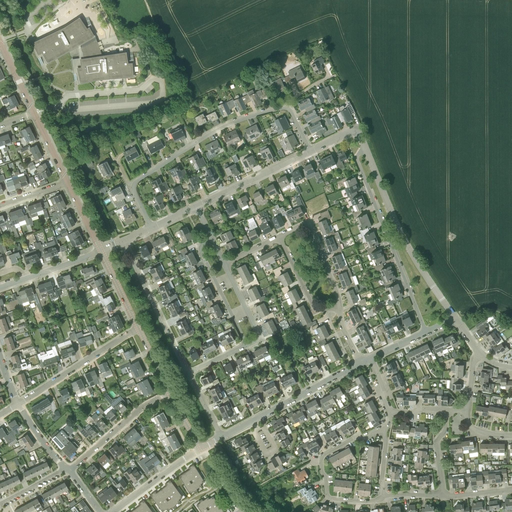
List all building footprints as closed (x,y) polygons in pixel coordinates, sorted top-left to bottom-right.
[(87,30),(79,17),(64,27),(63,28),(39,40),(34,42),(32,43),(38,54),(39,54),(41,52),(48,63),(55,58),(77,45),(79,58),(72,60),(74,69),(76,69),(80,83),(97,79),(133,75),(132,64),(127,64),(126,52),(101,56),(91,27),(87,30)] [(315,73),(323,70),(321,64),(325,63),(322,57),(314,61),(315,64),(311,65),(315,73)] [(306,78),(300,66),(288,72),(291,78),(295,76),(298,82),(306,78)] [(286,90),(281,78),(269,84),(272,90),(276,88),(279,94),(286,90)] [(326,92),(324,88),(317,92),(322,102),(326,100),(327,100),(329,99),(330,100),(334,98),(330,90),(326,92)] [(250,99),(251,101),(254,107),(262,103),(260,98),(267,95),(264,89),(261,91),(261,90),(256,92),(256,93),(255,94),(253,90),(247,92),(248,94),(249,96),(250,99)] [(251,101),(250,99),(249,96),(248,94),(239,99),(238,99),(234,101),(236,106),(239,112),(246,108),(244,104),(251,101)] [(8,110),(18,105),(14,95),(7,98),(10,105),(6,106),(8,110)] [(305,109),(307,113),(314,109),(314,110),(316,109),(314,104),(312,105),(311,103),(311,102),(310,102),(308,98),(298,103),(302,110),(305,109)] [(234,101),(233,99),(224,104),(223,104),(222,104),(223,105),(218,107),(223,117),(231,113),(229,109),(236,106),(234,101)] [(345,120),(344,120),(345,122),(353,119),(351,115),(355,113),(351,105),(349,100),(345,107),(343,106),(340,107),(340,108),(339,108),(338,106),(338,107),(341,112),(345,120)] [(319,121),(320,121),(321,120),(321,119),(319,116),(317,117),(316,114),(317,114),(316,113),(314,110),(314,109),(307,113),(304,114),(307,122),(311,120),(313,124),(319,121)] [(218,118),(215,111),(208,114),(209,115),(204,117),(203,113),(195,117),(198,123),(202,121),(203,123),(212,120),(212,121),(218,118)] [(341,122),(344,120),(345,120),(341,112),(336,114),(337,116),(335,117),(335,116),(334,117),(330,119),(335,130),(343,126),(341,122)] [(287,123),(284,117),(275,121),(280,131),(289,127),(287,122),(287,123)] [(322,125),(320,121),(319,121),(313,124),(309,126),(313,133),(317,131),(319,135),(327,131),(325,127),(323,128),(322,126),(322,125),(322,124),(322,125)] [(252,128),(246,131),(247,133),(244,135),(246,139),(249,137),(250,139),(260,134),(256,125),(252,127),(252,128)] [(19,132),(22,138),(24,137),(24,136),(32,133),(29,127),(19,132)] [(182,140),(186,138),(180,127),(169,132),(174,142),(181,139),(182,140)] [(287,133),(289,137),(284,139),(289,150),(298,146),(295,139),(296,139),(291,130),(287,133)] [(240,141),(236,131),(231,134),(230,133),(224,136),(229,146),(237,143),(240,141)] [(24,137),(22,138),(20,139),(22,142),(21,143),(25,146),(27,143),(35,139),(32,133),(24,136),(24,137)] [(1,136),(4,144),(10,142),(8,134),(1,136)] [(159,139),(157,135),(147,141),(148,144),(147,145),(151,153),(163,147),(159,139)] [(209,159),(217,155),(215,152),(221,149),(217,140),(212,143),(213,143),(207,146),(209,151),(205,153),(209,159)] [(29,149),(32,155),(39,151),(36,145),(29,149)] [(275,156),(270,146),(260,151),(264,158),(268,156),(269,159),(275,156)] [(131,160),(139,156),(134,147),(123,153),(127,160),(130,158),(131,160)] [(339,157),(337,158),(342,169),(345,167),(342,161),(347,158),(348,159),(350,158),(348,154),(346,155),(343,149),(337,152),(339,157)] [(39,151),(32,155),(35,161),(42,157),(39,151)] [(199,159),(197,154),(189,158),(192,165),(196,163),(199,168),(206,164),(202,157),(199,159)] [(258,165),(253,155),(242,160),(246,167),(249,165),(250,169),(258,165)] [(332,155),(326,158),(330,167),(336,164),(337,166),(340,169),(342,169),(337,158),(334,160),(332,155)] [(330,167),(326,158),(320,161),(322,165),(319,167),(323,173),(326,172),(324,169),(330,167)] [(107,175),(109,174),(112,172),(107,161),(98,166),(103,176),(107,174),(107,175)] [(38,174),(48,169),(45,163),(38,166),(38,167),(36,169),(38,174)] [(240,174),(235,164),(225,169),(229,176),(233,174),(234,177),(240,174)] [(310,176),(314,174),(313,172),(315,171),(311,164),(304,167),(308,175),(309,174),(310,176)] [(181,171),(178,166),(171,170),(174,177),(177,175),(180,180),(187,176),(184,169),(181,171)] [(209,184),(217,180),(215,175),(218,173),(214,166),(207,170),(210,175),(206,177),(209,184)] [(38,174),(36,175),(36,176),(39,181),(51,175),(48,169),(38,174)] [(296,182),(303,178),(299,170),(292,173),(296,182)] [(19,175),(18,171),(16,172),(17,176),(18,178),(21,187),(28,184),(27,183),(31,182),(29,179),(26,171),(23,172),(23,173),(19,175)] [(191,192),(199,188),(197,183),(200,182),(197,175),(190,178),(192,183),(188,185),(191,192)] [(289,181),(286,176),(278,180),(283,189),(286,187),(287,189),(290,187),(292,190),(295,188),(295,187),(291,180),(289,181)] [(346,181),(348,187),(357,183),(355,177),(350,179),(349,176),(342,179),(343,182),(346,181)] [(12,181),(15,189),(21,187),(18,178),(12,181)] [(162,183),(160,178),(152,182),(155,189),(159,187),(162,192),(169,189),(165,181),(162,183)] [(15,189),(12,181),(6,183),(9,191),(15,189)] [(360,189),(357,183),(348,187),(350,193),(348,194),(349,197),(356,194),(355,191),(360,189)] [(274,195),(278,193),(273,184),(266,188),(269,196),(273,194),(274,195)] [(175,203),(183,199),(180,194),(183,192),(180,185),(173,189),(175,194),(171,196),(175,203)] [(125,198),(119,186),(110,191),(112,196),(114,195),(117,200),(114,202),(117,208),(125,204),(122,199),(125,198)] [(261,194),(259,191),(253,194),(255,198),(254,198),(256,202),(260,200),(262,204),(268,201),(265,195),(262,196),(261,194)] [(53,205),(63,200),(60,194),(50,199),(53,205)] [(157,211),(165,207),(163,203),(166,201),(162,194),(155,197),(158,203),(154,205),(157,211)] [(351,200),(353,205),(355,205),(364,201),(362,195),(357,197),(356,194),(349,197),(350,200),(351,200)] [(241,207),(247,204),(246,201),(248,199),(246,195),(237,199),(241,207)] [(58,214),(62,212),(61,209),(66,206),(63,200),(53,205),(56,211),(55,211),(51,214),(52,217),(58,214)] [(299,208),(297,208),(293,210),(297,218),(304,215),(301,210),(304,208),(301,201),(297,203),(299,208)] [(354,216),(360,213),(359,210),(367,207),(364,201),(355,205),(357,211),(352,213),(354,216)] [(34,204),(36,211),(42,209),(40,202),(34,204)] [(235,208),(232,202),(225,206),(227,209),(226,210),(229,217),(237,213),(238,215),(241,213),(238,206),(235,208)] [(30,214),(36,211),(34,204),(27,207),(30,214)] [(284,225),(281,217),(280,215),(282,214),(280,210),(280,208),(278,205),(278,204),(274,206),(277,213),(278,215),(276,217),(273,218),(273,219),(277,228),(284,225)] [(297,218),(293,210),(290,212),(288,210),(285,211),(284,208),(280,210),(282,214),(283,216),(287,214),(290,222),(297,218)] [(28,219),(27,215),(23,216),(21,209),(15,211),(17,218),(19,222),(25,220),(28,219)] [(132,214),(130,209),(122,213),(125,219),(124,220),(126,225),(136,219),(133,213),(132,214)] [(215,224),(219,222),(217,219),(222,216),(219,209),(213,211),(214,213),(211,215),(215,224)] [(319,222),(318,222),(321,229),(328,226),(326,220),(331,218),(328,210),(320,213),(321,217),(318,218),(319,222)] [(12,225),(19,223),(19,222),(17,218),(15,211),(8,213),(12,225)] [(65,222),(72,218),(69,212),(62,216),(59,217),(58,214),(52,217),(54,219),(58,217),(61,223),(65,221),(65,222)] [(362,216),(360,213),(354,216),(355,219),(357,218),(360,224),(369,220),(367,214),(362,216)] [(265,234),(272,231),(268,224),(271,223),(268,216),(262,219),(264,223),(260,225),(265,234)] [(75,224),(72,218),(65,222),(66,224),(63,226),(65,229),(75,224)] [(252,240),(259,237),(255,228),(258,227),(254,219),(251,220),(252,222),(248,224),(251,232),(248,233),(252,240)] [(361,233),(367,231),(366,228),(372,226),(369,220),(360,224),(362,230),(360,231),(361,233)] [(331,224),(328,226),(321,229),(323,235),(328,233),(329,235),(335,233),(334,230),(331,224)] [(178,231),(181,237),(190,232),(187,227),(178,231)] [(78,230),(68,235),(67,235),(70,241),(81,236),(78,230)] [(228,241),(233,238),(230,231),(221,236),(223,241),(227,240),(228,241)] [(369,234),(367,231),(361,233),(361,234),(358,235),(359,237),(363,238),(362,243),(367,242),(367,241),(376,238),(374,232),(369,234)] [(190,232),(181,237),(184,243),(193,238),(190,232)] [(325,240),(327,246),(335,243),(339,242),(341,241),(338,232),(335,233),(329,235),(330,238),(325,240)] [(83,242),(81,236),(70,241),(72,245),(75,243),(77,246),(83,242)] [(162,248),(168,245),(169,248),(170,247),(172,246),(170,240),(166,242),(164,237),(158,239),(162,248)] [(235,237),(233,238),(228,241),(229,244),(225,246),(228,252),(238,247),(235,240),(236,240),(235,237)] [(379,244),(376,238),(367,241),(367,242),(369,247),(367,248),(368,251),(375,248),(374,246),(379,244)] [(157,251),(162,248),(158,239),(152,242),(155,247),(152,249),(155,255),(158,253),(157,251)] [(339,242),(335,243),(327,246),(330,252),(334,250),(335,253),(342,251),(341,248),(339,242)] [(55,244),(54,243),(48,246),(52,256),(58,253),(55,246),(55,244)] [(142,251),(141,252),(142,252),(143,254),(141,254),(142,259),(147,256),(149,260),(152,258),(153,260),(156,258),(155,255),(152,249),(149,250),(146,245),(140,248),(142,251)] [(48,246),(42,248),(45,258),(52,256),(48,246)] [(376,251),(375,248),(368,251),(369,254),(371,253),(374,259),(383,255),(381,249),(376,251)] [(30,255),(33,262),(39,260),(35,250),(35,249),(29,251),(30,255)] [(276,249),(271,252),(275,260),(280,257),(276,249)] [(7,252),(7,253),(8,256),(9,259),(10,259),(11,264),(17,261),(16,258),(20,257),(18,252),(12,254),(11,251),(10,251),(7,252)] [(23,253),(22,254),(23,254),(26,264),(30,263),(33,262),(30,255),(29,251),(23,253)] [(187,261),(195,257),(193,252),(189,254),(187,251),(181,254),(178,255),(181,260),(185,258),(187,261)] [(345,259),(342,251),(335,253),(337,256),(332,257),(334,264),(342,261),(342,260),(345,259)] [(265,254),(269,262),(270,262),(271,264),(275,262),(274,260),(275,260),(271,252),(265,254)] [(261,260),(259,262),(260,264),(261,268),(264,266),(264,265),(269,262),(265,254),(260,257),(261,260)] [(385,261),(383,255),(374,259),(376,265),(374,266),(375,269),(382,266),(380,263),(385,261)] [(195,257),(187,261),(188,265),(184,267),(186,271),(189,269),(190,271),(196,268),(194,265),(198,263),(195,257)] [(153,276),(162,272),(164,270),(162,265),(160,261),(154,264),(156,267),(150,270),(153,276)] [(342,270),(348,268),(347,265),(344,267),(342,261),(334,264),(336,270),(341,268),(342,270)] [(98,273),(94,264),(82,269),(85,276),(94,273),(94,274),(98,273)] [(237,268),(240,274),(248,270),(245,264),(237,268)] [(279,276),(282,274),(280,270),(282,269),(281,266),(273,270),(277,277),(279,276)] [(383,269),(382,266),(375,269),(376,272),(378,271),(381,277),(393,272),(391,266),(383,269)] [(195,279),(204,275),(201,269),(197,271),(196,268),(190,271),(191,273),(189,274),(192,280),(195,279)] [(348,268),(342,270),(343,273),(339,275),(341,281),(352,276),(354,275),(352,269),(350,270),(349,268),(348,268)] [(251,275),(248,270),(240,274),(243,279),(251,275)] [(161,279),(163,282),(169,279),(170,279),(169,277),(168,277),(167,276),(164,277),(162,272),(153,276),(156,282),(161,279)] [(282,274),(279,276),(282,281),(290,277),(287,272),(282,274)] [(385,286),(392,283),(391,280),(396,278),(393,272),(381,277),(381,278),(381,279),(381,280),(383,281),(384,282),(385,286)] [(69,274),(63,277),(67,289),(73,287),(74,290),(77,289),(76,286),(75,283),(74,280),(71,282),(69,274)] [(206,280),(204,275),(195,279),(198,284),(193,287),(195,290),(198,288),(204,285),(203,282),(206,280)] [(252,285),(258,282),(257,279),(253,281),(251,275),(243,279),(245,285),(251,282),(252,285)] [(349,288),(356,285),(358,284),(356,276),(352,277),(352,276),(341,281),(343,287),(348,285),(349,288)] [(67,289),(63,277),(56,279),(60,290),(66,287),(67,289)] [(173,277),(170,279),(163,282),(164,285),(159,288),(162,294),(170,289),(173,288),(170,282),(172,282),(171,280),(174,279),(173,277)] [(293,283),(290,277),(282,281),(285,287),(281,288),(283,291),(289,288),(287,286),(293,283)] [(93,289),(104,284),(101,278),(95,281),(93,278),(84,282),(86,286),(90,284),(93,289)] [(50,281),(44,283),(48,295),(53,293),(52,290),(53,290),(50,281)] [(259,284),(258,282),(252,285),(253,287),(248,290),(251,296),(259,292),(256,286),(259,284)] [(45,304),(42,297),(48,295),(44,283),(37,286),(38,288),(35,289),(37,296),(40,304),(41,307),(44,306),(45,304)] [(393,286),(392,283),(385,286),(386,289),(389,288),(391,294),(400,290),(398,284),(393,286)] [(93,300),(102,296),(100,293),(107,290),(104,284),(93,289),(96,295),(92,297),(93,300)] [(201,291),(204,296),(212,292),(209,287),(206,288),(204,285),(198,288),(200,291),(201,291)] [(356,285),(349,288),(350,290),(345,292),(348,298),(355,295),(355,293),(357,292),(358,292),(358,291),(358,290),(357,285),(356,285)] [(31,287),(25,290),(28,300),(33,298),(32,295),(33,295),(31,287)] [(290,291),(289,288),(283,291),(284,294),(287,292),(290,298),(298,294),(295,288),(290,291)] [(172,300),(177,297),(176,294),(173,295),(170,289),(162,294),(164,299),(170,297),(172,300)] [(28,300),(25,290),(18,292),(20,297),(17,298),(17,300),(22,312),(25,311),(22,304),(28,302),(28,300)] [(391,294),(393,299),(387,302),(389,305),(392,304),(399,301),(398,298),(403,296),(400,290),(391,294)] [(211,300),(215,298),(212,292),(204,296),(207,302),(205,302),(207,305),(213,303),(211,300)] [(261,297),(259,292),(251,296),(253,301),(259,299),(260,301),(266,298),(265,296),(261,297)] [(9,303),(17,300),(17,298),(15,293),(12,295),(13,298),(8,300),(9,303)] [(301,299),(298,294),(290,298),(291,300),(290,301),(291,304),(289,305),(291,308),(297,305),(295,302),(301,299)] [(359,294),(355,295),(348,298),(350,304),(358,301),(361,300),(359,294)] [(103,299),(102,296),(93,300),(94,303),(98,302),(98,303),(101,302),(103,307),(113,302),(110,296),(103,299)] [(179,300),(177,297),(172,300),(173,302),(167,305),(170,311),(179,307),(176,301),(179,300)] [(266,299),(266,298),(260,301),(261,303),(256,306),(258,312),(266,308),(264,303),(267,301),(266,299)] [(96,321),(107,316),(106,313),(115,308),(113,302),(103,307),(104,310),(100,312),(101,315),(95,318),(96,321)] [(212,314),(221,310),(218,304),(214,306),(213,303),(207,305),(208,308),(208,309),(210,314),(212,314)] [(5,308),(4,304),(0,305),(0,315),(7,313),(13,311),(12,308),(5,310),(5,309),(5,308)] [(298,314),(306,310),(303,305),(298,307),(297,305),(291,308),(292,311),(296,309),(298,314)] [(182,313),(179,307),(170,311),(173,317),(179,314),(180,317),(186,315),(188,314),(187,312),(185,313),(185,311),(182,313)] [(351,318),(361,313),(358,307),(355,309),(348,312),(351,318)] [(268,318),(275,314),(276,314),(274,311),(269,314),(266,308),(258,312),(261,317),(266,315),(268,318)] [(212,314),(215,319),(211,320),(213,324),(215,323),(221,320),(220,317),(223,315),(221,310),(212,314)] [(309,316),(306,310),(298,314),(299,315),(297,316),(299,320),(300,319),(301,320),(309,316)] [(364,319),(361,313),(351,318),(353,324),(358,322),(359,324),(365,321),(364,319)] [(110,325),(120,320),(117,314),(109,319),(107,316),(96,321),(98,324),(107,319),(110,325)] [(189,316),(188,314),(186,315),(180,317),(182,321),(176,324),(179,329),(188,325),(185,319),(188,318),(187,317),(189,316)] [(277,317),(275,314),(268,318),(269,321),(264,323),(267,329),(275,325),(272,319),(273,319),(276,324),(278,323),(276,318),(277,317)] [(399,316),(402,323),(405,321),(407,326),(413,324),(409,315),(403,317),(402,315),(399,316)] [(0,318),(0,325),(6,324),(10,323),(8,319),(7,316),(0,318)] [(312,321),(309,316),(301,320),(304,325),(306,324),(308,328),(317,323),(315,321),(312,322),(311,322),(312,321)] [(399,324),(402,323),(399,316),(396,318),(397,320),(391,323),(396,332),(401,329),(399,324)] [(382,324),(382,325),(385,331),(387,330),(390,335),(396,332),(391,323),(390,320),(388,317),(383,319),(385,323),(382,324)] [(482,336),(488,332),(493,329),(485,319),(476,325),(479,331),(477,332),(480,337),(482,336)] [(110,325),(108,326),(109,329),(111,328),(113,332),(117,330),(123,326),(120,320),(110,325)] [(366,331),(369,330),(370,330),(367,324),(366,324),(365,321),(359,324),(360,327),(356,329),(359,335),(366,331)] [(6,324),(0,325),(0,326),(2,332),(12,329),(11,327),(10,323),(6,324)] [(319,334),(327,330),(324,325),(319,327),(317,324),(311,327),(313,330),(316,329),(319,334)] [(193,334),(195,333),(193,329),(191,331),(188,325),(179,329),(182,335),(188,332),(189,335),(193,334)] [(277,330),(275,325),(267,329),(269,334),(275,332),(276,334),(284,331),(282,328),(277,330)] [(89,332),(83,334),(86,345),(92,343),(92,340),(95,339),(93,333),(92,331),(90,326),(87,327),(89,332)] [(380,334),(382,333),(379,327),(377,328),(379,332),(372,335),(372,336),(371,335),(362,340),(364,346),(366,349),(371,346),(370,344),(372,343),(373,342),(374,339),(373,337),(379,334),(380,334)] [(330,336),(327,330),(319,334),(315,336),(318,341),(320,344),(325,341),(324,338),(330,336)] [(371,335),(369,330),(366,331),(359,335),(362,340),(371,335)] [(71,332),(71,334),(73,340),(77,339),(77,340),(78,340),(80,347),(86,345),(83,334),(82,334),(82,333),(76,335),(74,331),(71,332)] [(229,343),(225,335),(223,332),(215,336),(218,342),(221,340),(223,346),(229,343)] [(231,332),(225,335),(229,343),(234,340),(231,332)] [(488,332),(482,336),(486,340),(487,339),(489,342),(499,335),(497,333),(495,334),(493,332),(489,334),(488,332)] [(6,344),(13,342),(11,338),(15,337),(14,335),(4,338),(6,344)] [(453,335),(448,337),(453,348),(453,349),(454,349),(454,348),(460,342),(457,339),(456,340),(453,335)] [(500,337),(499,335),(489,342),(491,344),(489,346),(492,350),(494,349),(498,346),(496,344),(500,341),(498,339),(500,337)] [(214,343),(218,342),(215,336),(212,338),(213,341),(208,343),(212,351),(217,349),(214,343)] [(447,349),(446,347),(443,339),(442,337),(437,339),(442,351),(447,349)] [(443,339),(446,347),(450,346),(451,348),(453,348),(448,337),(443,339)] [(432,342),(436,349),(439,348),(441,353),(443,352),(442,351),(437,339),(432,342)] [(55,346),(57,351),(59,350),(60,351),(63,358),(69,356),(65,345),(64,342),(58,344),(56,341),(54,342),(55,346),(54,346),(55,346)] [(327,351),(335,347),(332,341),(327,344),(325,341),(320,344),(321,347),(324,345),(327,351)] [(15,342),(13,342),(6,344),(8,351),(18,348),(17,345),(16,345),(15,342)] [(71,343),(65,345),(69,356),(75,354),(72,347),(71,343)] [(200,343),(197,344),(200,350),(203,349),(206,354),(212,351),(208,343),(202,346),(200,343)] [(200,350),(197,344),(194,346),(195,348),(189,351),(194,360),(200,357),(197,352),(200,350)] [(422,346),(427,357),(429,356),(428,353),(431,352),(428,344),(422,346)] [(502,344),(498,346),(494,349),(497,354),(501,351),(502,354),(509,349),(506,344),(503,346),(502,344)] [(47,354),(51,367),(58,365),(57,361),(60,360),(57,351),(55,346),(51,347),(53,352),(47,354)] [(260,349),(264,357),(270,355),(271,357),(274,356),(271,350),(268,351),(266,346),(260,349)] [(418,348),(421,356),(424,355),(426,358),(427,357),(422,346),(418,348)] [(338,352),(335,347),(327,351),(330,356),(338,352)] [(423,359),(421,356),(418,348),(413,351),(418,361),(420,361),(423,359)] [(118,364),(119,367),(126,364),(124,361),(135,355),(132,349),(120,355),(122,358),(119,360),(120,363),(118,364)] [(258,360),(264,357),(260,349),(254,351),(257,357),(254,358),(256,364),(260,362),(258,360)] [(418,361),(413,351),(408,353),(411,361),(414,359),(416,362),(418,361)] [(340,358),(338,352),(330,356),(332,362),(340,358)] [(19,361),(22,360),(21,356),(20,353),(11,356),(13,363),(19,361)] [(51,367),(47,354),(47,353),(40,356),(39,354),(36,355),(41,367),(44,366),(45,369),(51,367)] [(249,356),(248,354),(242,357),(246,366),(252,363),(253,366),(256,364),(254,358),(252,355),(249,356)] [(236,367),(239,372),(241,372),(242,371),(241,370),(247,367),(246,366),(242,357),(236,360),(239,365),(236,367)] [(22,370),(27,368),(31,367),(30,364),(28,365),(26,364),(24,359),(22,360),(19,361),(13,363),(15,369),(21,367),(22,370)] [(310,364),(314,373),(319,370),(317,366),(320,365),(317,359),(314,360),(315,362),(310,364)] [(399,370),(401,369),(396,360),(386,365),(389,371),(392,370),(393,372),(399,370)] [(127,366),(126,364),(119,367),(121,369),(126,367),(129,373),(133,371),(141,367),(138,361),(127,366)] [(455,371),(463,371),(464,365),(460,365),(461,362),(454,361),(454,364),(452,364),(450,368),(451,368),(451,371),(455,371)] [(101,378),(102,382),(105,381),(104,377),(112,374),(110,369),(109,369),(106,362),(99,365),(103,374),(100,376),(101,378)] [(236,374),(239,372),(236,367),(233,368),(230,363),(224,366),(229,375),(235,372),(236,374)] [(314,373),(310,364),(304,367),(303,366),(300,367),(303,373),(306,372),(308,375),(314,373)] [(141,367),(133,371),(134,374),(132,375),(133,378),(144,373),(141,367)] [(286,376),(290,385),(296,383),(293,377),(297,375),(294,369),(291,371),(292,374),(286,376)] [(478,377),(489,378),(489,373),(492,374),(492,370),(485,369),(485,372),(481,371),(481,375),(478,375),(478,377)] [(94,370),(89,372),(95,385),(99,383),(100,387),(103,386),(102,382),(101,378),(98,379),(94,370)] [(400,373),(399,370),(393,372),(394,375),(391,377),(394,382),(402,379),(399,373),(400,373)] [(17,375),(19,381),(25,379),(24,375),(27,374),(27,371),(17,375)] [(463,378),(463,371),(455,371),(455,377),(452,377),(451,380),(458,380),(458,378),(463,378)] [(91,387),(95,385),(89,372),(85,374),(90,386),(87,387),(91,397),(93,396),(92,394),(93,394),(92,392),(93,391),(91,387)] [(353,383),(354,385),(365,379),(362,374),(355,378),(356,381),(353,383)] [(212,382),(214,385),(219,382),(218,379),(214,381),(211,375),(202,379),(205,385),(212,382)] [(502,375),(501,375),(501,382),(501,385),(505,385),(505,388),(509,388),(509,381),(506,381),(506,378),(502,378),(502,375)] [(290,385),(286,376),(280,379),(279,376),(276,378),(279,384),(282,382),(285,388),(290,385)] [(25,379),(19,381),(21,388),(31,384),(30,382),(31,382),(30,378),(25,379)] [(276,385),(279,384),(276,378),(267,382),(268,385),(273,394),(279,391),(276,385)] [(88,398),(91,397),(87,387),(84,388),(80,379),(75,381),(81,393),(85,391),(87,396),(88,398)] [(146,379),(138,383),(141,389),(149,385),(146,379)] [(367,384),(365,379),(354,385),(355,387),(358,385),(360,388),(365,385),(367,384)] [(404,385),(402,379),(394,382),(397,388),(400,387),(401,389),(407,387),(406,384),(404,385)] [(458,380),(451,380),(450,380),(449,388),(451,390),(461,390),(461,384),(458,384),(458,380)] [(77,395),(81,393),(75,381),(71,383),(75,392),(72,393),(77,403),(80,401),(78,398),(77,395)] [(221,385),(219,382),(214,385),(215,388),(209,391),(212,396),(221,392),(218,386),(221,385)] [(488,383),(480,382),(480,384),(482,384),(482,388),(485,389),(485,392),(492,392),(492,389),(494,389),(494,384),(493,384),(490,384),(488,383)] [(261,384),(258,386),(261,391),(264,390),(267,397),(273,394),(268,385),(263,388),(261,384)] [(149,385),(141,389),(144,395),(152,391),(149,385)] [(360,394),(368,390),(365,385),(360,388),(358,389),(359,392),(356,394),(357,396),(360,394)] [(339,387),(335,389),(340,400),(342,399),(340,396),(344,394),(339,387)] [(61,406),(66,404),(65,402),(68,401),(67,398),(70,396),(67,388),(59,391),(62,397),(58,398),(61,406)] [(438,393),(438,388),(434,388),(434,392),(433,394),(433,395),(429,394),(429,403),(435,403),(435,400),(438,400),(438,393)] [(338,401),(340,400),(335,389),(330,392),(335,402),(335,401),(334,399),(337,398),(338,401)] [(361,396),(363,399),(370,395),(368,390),(360,394),(357,396),(359,397),(361,396)] [(227,396),(224,398),(221,392),(212,396),(215,402),(221,399),(223,402),(229,399),(227,396)] [(326,396),(332,407),(334,406),(332,403),(335,402),(330,392),(331,394),(326,396)] [(419,399),(419,392),(416,392),(416,397),(410,397),(409,405),(416,405),(416,399),(419,399)] [(422,393),(419,392),(419,399),(422,399),(422,402),(429,403),(429,394),(422,394),(422,393)] [(448,405),(448,404),(451,404),(454,401),(451,399),(448,399),(448,397),(441,396),(441,393),(438,393),(438,400),(441,400),(441,405),(448,405)] [(107,394),(106,395),(114,404),(118,409),(121,413),(126,408),(124,405),(126,403),(125,401),(120,396),(117,398),(112,399),(107,394)] [(252,397),(257,406),(263,403),(258,394),(252,397)] [(403,405),(409,405),(410,397),(410,394),(407,394),(406,394),(405,395),(405,396),(403,396),(403,395),(400,395),(397,395),(397,401),(400,401),(403,402),(403,405)] [(117,412),(116,411),(118,409),(114,404),(106,395),(105,397),(104,397),(111,406),(108,408),(111,411),(106,415),(111,421),(116,417),(114,414),(117,412)] [(332,407),(326,396),(321,399),(325,407),(328,405),(330,408),(332,407)] [(242,398),(244,402),(245,404),(248,403),(251,409),(257,406),(252,397),(247,399),(245,397),(244,398),(242,398)] [(48,398),(31,408),(35,414),(51,404),(48,398)] [(230,402),(229,399),(223,402),(224,405),(218,408),(221,414),(230,409),(228,403),(230,402)] [(311,402),(316,412),(318,411),(317,409),(320,407),(316,399),(311,402)] [(364,410),(374,405),(372,400),(364,404),(366,407),(363,408),(364,410)] [(306,405),(308,409),(312,416),(317,413),(316,412),(311,402),(306,405)] [(368,411),(369,413),(367,414),(367,415),(370,414),(375,411),(377,409),(374,405),(364,410),(365,412),(368,411)] [(299,410),(296,412),(302,423),(304,421),(303,419),(306,417),(304,414),(307,412),(306,411),(303,406),(298,409),(299,410)] [(233,408),(230,409),(221,414),(224,419),(229,417),(230,420),(238,417),(233,408)] [(375,411),(370,414),(367,415),(369,418),(366,419),(367,421),(377,415),(375,411),(377,410),(377,409),(375,411)] [(156,423),(156,424),(159,422),(166,419),(163,412),(153,417),(156,423)] [(302,423),(296,412),(294,413),(293,412),(288,414),(293,424),(299,421),(300,424),(302,423)] [(102,415),(101,414),(93,420),(89,416),(87,418),(92,423),(94,421),(102,430),(107,426),(101,419),(104,417),(102,415)] [(377,415),(367,421),(368,423),(371,421),(374,428),(380,425),(378,421),(380,420),(377,415)] [(276,431),(279,429),(285,426),(283,424),(286,422),(283,417),(276,421),(277,423),(273,425),(276,431)] [(166,419),(159,422),(161,426),(158,427),(160,432),(157,433),(158,436),(164,433),(162,429),(169,425),(166,419)] [(345,424),(351,434),(353,433),(352,431),(355,429),(354,427),(357,426),(353,419),(350,420),(351,421),(346,424),(345,424)] [(13,431),(10,434),(13,439),(16,437),(15,435),(17,433),(14,429),(21,425),(19,422),(17,424),(14,420),(8,424),(12,430),(13,431)] [(345,424),(346,424),(344,420),(335,425),(337,427),(341,434),(343,433),(345,435),(348,433),(349,435),(351,434),(345,424)] [(143,427),(140,423),(138,425),(143,432),(150,428),(149,426),(143,427)] [(411,436),(412,428),(410,428),(410,425),(406,425),(406,423),(404,423),(402,434),(409,435),(408,436),(411,436)] [(52,439),(61,448),(69,441),(66,438),(75,430),(68,424),(52,439)] [(416,429),(412,428),(411,436),(415,436),(414,438),(420,439),(421,436),(422,424),(420,424),(419,426),(417,426),(416,429)] [(83,428),(82,429),(81,431),(80,431),(84,437),(86,439),(90,436),(92,438),(97,434),(96,433),(98,431),(94,426),(92,428),(91,427),(87,432),(84,428),(83,428)] [(287,431),(285,426),(279,429),(280,432),(275,435),(278,440),(283,437),(286,435),(289,434),(287,431)] [(330,427),(327,429),(335,443),(337,442),(336,440),(339,438),(338,436),(341,434),(337,427),(335,428),(336,430),(332,431),(330,427)] [(13,439),(10,434),(7,436),(6,435),(6,434),(2,428),(0,428),(0,437),(0,438),(3,436),(6,440),(8,439),(10,441),(13,439)] [(128,433),(134,439),(139,434),(134,428),(128,433)] [(335,443),(327,429),(324,431),(326,435),(324,436),(323,435),(321,436),(324,443),(327,442),(328,444),(332,442),(333,444),(335,443)] [(134,439),(128,433),(123,437),(131,446),(136,442),(134,439)] [(167,445),(177,440),(174,433),(167,437),(164,433),(158,436),(160,440),(164,439),(167,445)] [(286,435),(283,437),(285,440),(279,443),(282,448),(291,443),(289,440),(292,439),(289,434),(286,435)] [(21,446),(25,443),(30,440),(27,435),(18,440),(20,442),(19,443),(21,446)] [(321,448),(319,445),(319,444),(321,443),(318,436),(313,439),(314,441),(312,442),(317,452),(319,451),(318,450),(321,448)] [(241,448),(246,444),(249,443),(246,438),(242,440),(241,437),(234,441),(237,446),(239,445),(241,448)] [(10,447),(18,441),(16,438),(8,444),(10,447)] [(30,440),(25,443),(27,446),(24,448),(25,450),(34,445),(30,440)] [(180,446),(177,440),(167,445),(171,452),(175,451),(179,449),(178,447),(180,446)] [(468,449),(469,454),(478,452),(477,443),(474,443),(473,440),(467,441),(468,449)] [(72,444),(69,441),(61,448),(68,457),(79,447),(74,442),(72,444)] [(308,441),(303,444),(307,451),(309,449),(311,453),(314,451),(315,453),(317,452),(312,442),(309,443),(308,441)] [(247,454),(251,452),(256,449),(253,444),(248,447),(246,444),(241,448),(243,453),(246,451),(247,454)] [(305,452),(307,451),(303,444),(298,446),(299,449),(297,450),(302,460),(304,459),(303,457),(306,456),(305,452)] [(390,453),(402,454),(402,448),(401,448),(401,445),(394,444),(393,451),(391,451),(390,453)] [(118,448),(116,445),(109,450),(115,457),(121,452),(122,454),(126,452),(121,445),(118,448)] [(347,449),(343,451),(349,464),(351,463),(350,461),(349,459),(354,456),(348,446),(346,447),(347,449)] [(380,447),(377,447),(369,446),(368,451),(364,451),(364,453),(378,454),(379,449),(381,449),(381,447),(380,447)] [(417,456),(428,457),(429,455),(427,454),(427,448),(419,447),(419,450),(418,450),(417,453),(413,453),(413,456),(417,456)] [(163,460),(166,458),(160,450),(157,452),(163,460)] [(335,453),(341,464),(346,461),(348,464),(349,464),(343,451),(338,453),(337,452),(335,453)] [(252,455),(251,452),(247,454),(245,455),(247,460),(250,459),(251,462),(255,460),(260,457),(257,452),(252,455)] [(275,457),(282,470),(284,469),(282,464),(288,461),(287,459),(293,456),(288,453),(285,455),(281,457),(280,454),(275,457)] [(341,464),(335,453),(333,454),(334,456),(329,458),(336,471),(338,470),(338,471),(340,470),(339,467),(337,468),(336,466),(341,464)] [(368,455),(367,461),(379,462),(379,460),(378,460),(378,454),(364,453),(364,454),(368,455)] [(401,460),(402,454),(390,453),(390,456),(392,456),(392,459),(394,460),(394,463),(402,464),(402,460),(401,460)] [(107,457),(104,454),(97,460),(102,465),(107,461),(110,464),(114,461),(109,455),(107,457)] [(154,466),(150,460),(146,455),(138,462),(145,472),(149,470),(154,466)] [(155,455),(150,460),(154,466),(160,462),(155,455)] [(415,465),(423,466),(423,461),(426,462),(426,459),(428,460),(428,457),(417,456),(416,462),(415,462),(415,465)] [(277,466),(280,471),(282,470),(275,457),(270,460),(271,462),(268,464),(271,470),(277,466)] [(41,464),(44,472),(50,469),(45,458),(42,459),(44,463),(41,464)] [(251,462),(249,463),(252,468),(251,471),(255,472),(259,473),(261,467),(264,465),(261,460),(256,462),(255,460),(251,462)] [(363,466),(363,468),(377,469),(377,464),(379,464),(379,462),(367,461),(367,466),(363,466)] [(388,472),(400,473),(400,467),(401,467),(402,464),(394,463),(394,466),(391,465),(391,469),(388,469),(388,472)] [(35,467),(38,474),(44,472),(41,464),(35,467)] [(96,468),(93,464),(86,470),(90,474),(90,473),(93,476),(98,472),(101,475),(104,472),(99,466),(96,468)] [(188,468),(189,470),(200,487),(202,486),(201,484),(205,482),(194,465),(194,464),(188,468)] [(38,474),(35,467),(29,470),(32,477),(38,474)] [(32,477),(29,470),(25,471),(24,468),(21,469),(26,480),(32,477)] [(376,474),(376,472),(377,469),(363,468),(362,469),(366,470),(366,476),(370,476),(371,476),(373,477),(378,477),(378,475),(376,474)] [(132,472),(129,469),(123,474),(127,478),(129,476),(133,482),(141,477),(135,469),(132,472)] [(300,472),(298,469),(292,472),(300,486),(304,483),(307,481),(305,478),(309,476),(305,469),(300,472)] [(501,477),(504,477),(503,469),(500,470),(500,473),(494,473),(495,483),(501,482),(501,477)] [(196,492),(198,491),(197,489),(200,487),(189,470),(184,473),(189,481),(191,480),(193,482),(191,484),(196,492)] [(476,475),(477,485),(483,484),(483,479),(486,479),(485,471),(482,472),(482,475),(476,475)] [(488,471),(485,471),(486,479),(489,479),(489,483),(495,483),(494,473),(488,474),(488,471)] [(15,476),(12,478),(15,485),(21,483),(16,472),(13,473),(15,476)] [(400,473),(388,472),(388,474),(390,474),(390,478),(392,478),(392,481),(400,482),(400,479),(399,478),(400,473)] [(190,494),(194,491),(195,493),(196,492),(191,484),(189,481),(184,473),(179,476),(190,494)] [(465,481),(468,481),(467,473),(464,474),(464,477),(458,477),(459,487),(465,486),(465,481)] [(470,473),(467,473),(468,481),(471,481),(471,486),(477,485),(476,475),(470,476),(470,473)] [(416,486),(418,486),(417,477),(417,475),(411,475),(411,474),(408,475),(409,482),(412,482),(412,484),(416,484),(416,486)] [(423,476),(425,487),(427,487),(427,485),(431,484),(430,482),(433,481),(432,474),(429,474),(429,475),(423,476)] [(459,487),(458,477),(452,478),(452,475),(448,476),(449,483),(452,483),(453,488),(459,487)] [(9,488),(15,485),(12,478),(6,481),(9,488)] [(119,482),(116,478),(111,482),(116,488),(118,486),(121,491),(124,489),(123,488),(127,485),(123,479),(119,482)] [(179,500),(182,497),(170,480),(165,484),(166,486),(178,503),(180,501),(179,500)] [(0,484),(3,491),(9,488),(6,481),(0,483),(0,484)] [(59,485),(62,492),(66,491),(67,493),(70,492),(64,482),(59,485)] [(59,494),(62,492),(59,485),(53,488),(60,502),(62,504),(64,503),(63,500),(59,494)] [(166,486),(161,489),(167,497),(168,496),(170,498),(169,500),(175,508),(176,507),(175,505),(178,503),(166,486)] [(116,495),(111,487),(107,490),(106,488),(97,495),(102,503),(108,498),(109,500),(116,495)] [(307,491),(305,487),(300,490),(297,491),(298,493),(300,491),(303,497),(306,495),(310,504),(318,499),(317,498),(319,497),(315,490),(313,491),(311,488),(307,491)] [(47,492),(51,499),(54,497),(58,503),(60,502),(53,488),(47,492)] [(165,498),(167,497),(161,489),(156,493),(169,510),(172,507),(173,509),(175,508),(169,500),(167,501),(165,498)] [(162,511),(166,509),(167,511),(169,510),(156,493),(155,491),(150,495),(151,497),(162,511)] [(51,499),(47,492),(41,495),(47,505),(50,504),(49,502),(48,501),(51,499)] [(224,511),(213,496),(209,499),(208,497),(207,498),(216,511),(224,511)] [(37,498),(31,501),(35,509),(41,506),(37,498)] [(216,511),(207,498),(203,501),(202,499),(201,500),(206,507),(208,506),(210,509),(208,510),(209,511),(216,511)] [(503,511),(506,511),(507,511),(511,510),(511,498),(505,500),(506,503),(503,504),(503,511)] [(83,509),(79,511),(91,511),(82,500),(79,503),(83,509)] [(143,500),(138,504),(139,506),(143,511),(152,511),(144,501),(143,500)] [(209,511),(208,510),(206,507),(201,500),(199,501),(200,503),(197,505),(201,511),(209,511)] [(486,507),(486,511),(490,511),(490,510),(500,509),(499,505),(498,505),(497,500),(489,501),(489,506),(486,507)] [(26,505),(29,511),(36,511),(37,511),(35,509),(31,501),(26,505)] [(486,511),(486,507),(486,505),(482,506),(482,502),(472,503),(472,511),(473,511),(479,511),(486,511)]
